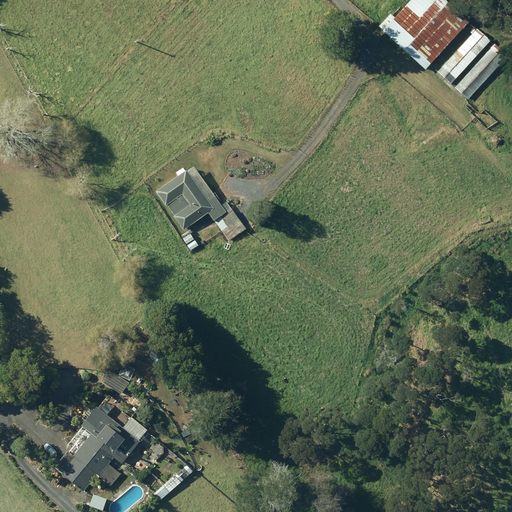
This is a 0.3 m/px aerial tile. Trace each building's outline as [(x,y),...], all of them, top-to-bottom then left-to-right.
[(379,25),(426,67),(470,20),(448,0),(410,0),(396,16),(391,12),(379,25)] [(439,70),(452,82),(491,40),(477,27),(439,70)] [(456,86),(469,98),(509,54),(496,43),(456,86)] [(209,211),(229,239),(246,228),(227,201),(222,204),(194,163),(156,189),(166,204),(167,203),(175,213),(174,215),(184,228),(209,211)] [(183,237),(187,243),(194,237),(191,232),(183,237)] [(188,244),(191,249),(199,244),(195,239),(188,244)] [(99,474),(111,484),(121,473),(109,463),(115,456),(123,462),(141,440),(97,405),(82,423),(92,432),(74,454),(75,455),(55,477),(77,497),(99,474)] [(157,491),(163,497),(194,469),(187,464),(157,491)]
